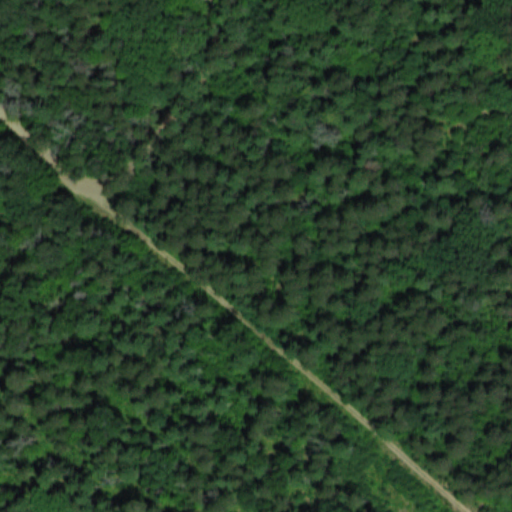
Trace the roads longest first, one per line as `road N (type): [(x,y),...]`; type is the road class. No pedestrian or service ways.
road 1 (track): [(0,110),(472,511)]
road 2 (track): [(175,0),(94,190)]
